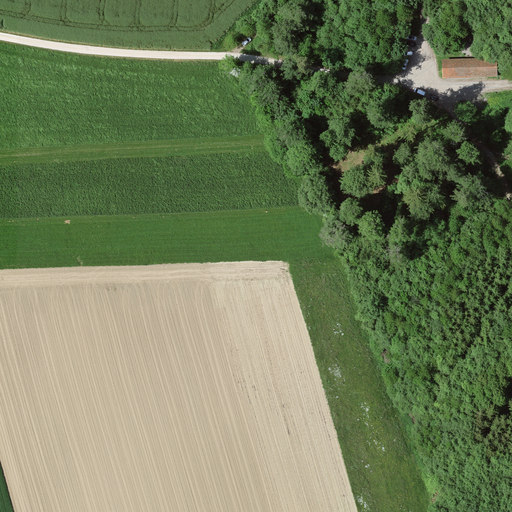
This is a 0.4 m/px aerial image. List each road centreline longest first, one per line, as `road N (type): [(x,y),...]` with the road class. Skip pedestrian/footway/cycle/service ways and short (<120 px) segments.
road 1 (unclassified): [(0,35),(91,50),(232,56)]
road 2 (track): [(232,56),(428,84)]
road 3 (track): [(511,207),(482,145),(428,84)]
